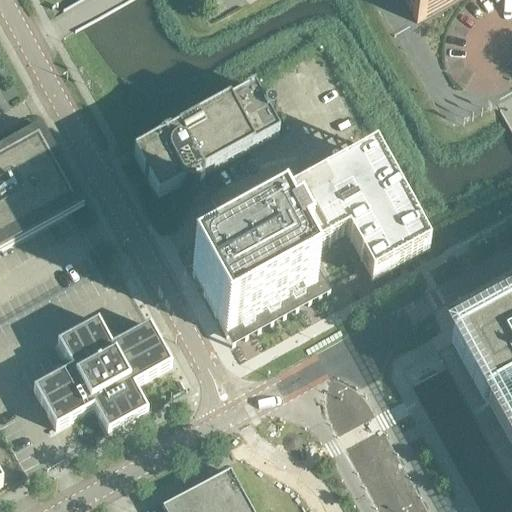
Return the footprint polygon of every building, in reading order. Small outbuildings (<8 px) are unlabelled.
[(402,0),(416,25),(441,11),(449,6),(458,1),(459,0),(402,0)] [(203,179),(279,137),(269,119),(272,118),(275,116),(276,112),(274,108),(270,107),(266,108),(264,111),(254,92),(177,134),(178,135),(160,145),(160,144),(133,158),(158,203),(184,189),(186,192),(190,194),(192,194),(194,194),(195,194),(198,193),(199,193),(201,191),(202,189),(203,188),(204,186),(204,182),(203,179)] [(0,254),(84,208),(69,181),(64,184),(61,178),(62,177),(63,176),(64,175),(64,174),(64,172),(64,171),(64,170),(63,169),(62,167),(61,166),(60,166),(58,165),(57,165),(56,166),(54,166),(51,160),(56,158),(41,130),(0,152),(0,254)] [(267,236),(192,276),(225,339),(315,291),(300,265),(353,236),(377,280),(424,255),(375,163),(287,210),(286,207),(260,217),(267,236)] [(445,367),(446,369),(511,488),(511,312),(438,354),(445,367)] [(134,390),(172,369),(149,329),(111,349),(98,324),(57,346),(71,372),(33,393),(55,433),(93,412),(107,438),(148,415),(141,403),(134,390)] [(250,511),(230,475),(183,500),(162,511),(250,511)]
